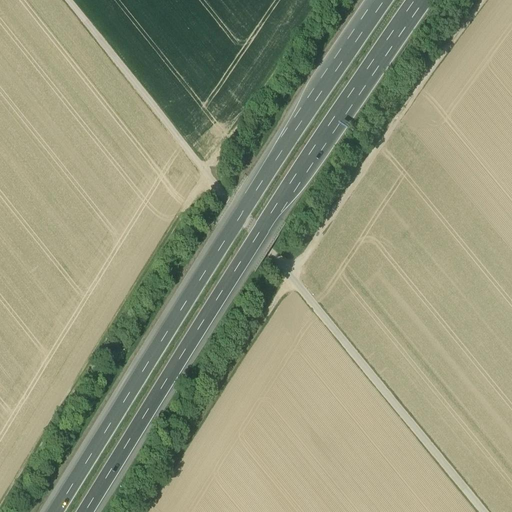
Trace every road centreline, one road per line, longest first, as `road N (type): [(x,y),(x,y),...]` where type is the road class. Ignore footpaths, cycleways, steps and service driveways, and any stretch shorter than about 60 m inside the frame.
road 1 (track): [(66,0),(482,511)]
road 2 (motorway): [(91,511),(272,214),(425,0)]
road 3 (motorway): [(388,0),(256,188),(55,511)]
road 4 (track): [(0,511),(207,175)]
road 5 (track): [(482,0),(287,273)]
road 6 (track): [(292,280),(141,511)]
road 7 (track): [(205,171),(322,0)]
